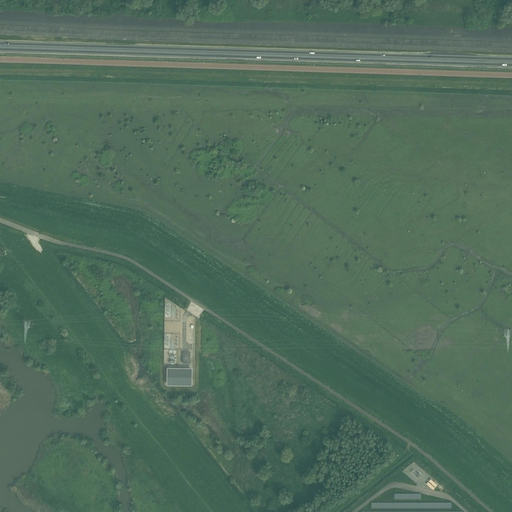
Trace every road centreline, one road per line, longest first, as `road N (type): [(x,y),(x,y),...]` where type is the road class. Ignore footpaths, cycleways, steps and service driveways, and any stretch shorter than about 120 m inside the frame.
road 1 (trunk): [(511,59),(0,43)]
road 2 (tertiary): [(511,75),(0,59)]
road 3 (trunk): [(0,49),(511,65)]
road 4 (track): [(0,208),(138,241),(427,429)]
road 5 (track): [(210,511),(0,240)]
